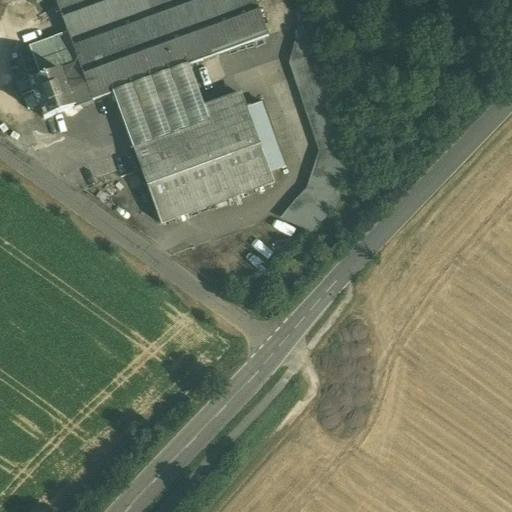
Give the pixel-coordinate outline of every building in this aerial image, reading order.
[(254,0),(54,0),(92,101),(112,94),(189,66),(268,37),(254,0)] [(317,150),(294,225),(296,225),(335,215),(350,165),(320,47),(321,42),(318,29),(302,24),(292,56),(317,150)] [(112,94),(133,150),(210,122),(189,66),(112,94)] [(59,71),(30,82),(43,119),(73,108),(59,71)] [(210,122),(133,150),(160,225),(274,184),(246,109),(210,122)]
